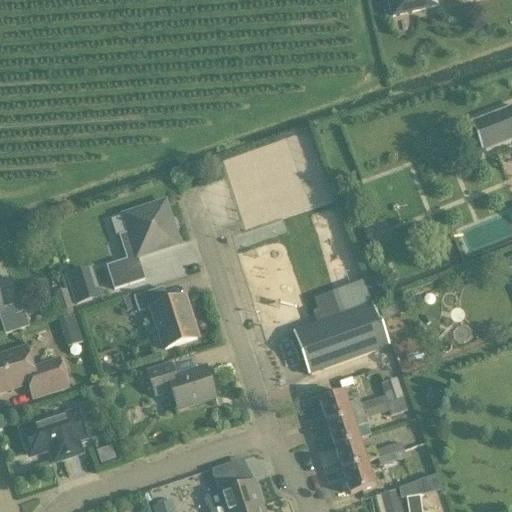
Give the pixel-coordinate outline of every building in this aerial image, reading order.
[(386,0),(391,19),(437,8),(434,0),(386,0)] [(481,153),(511,141),(511,109),(470,125),(481,153)] [(165,203),(122,217),(128,236),(121,239),(128,261),(106,269),(114,292),(144,282),(137,259),(179,246),(165,203)] [(511,277),(511,255),(500,261),(507,280),(511,277)] [(89,268),(66,275),(70,289),(57,293),(62,311),(100,300),(89,268)] [(310,377),(387,349),(378,324),(376,325),(370,309),(372,309),(363,283),(335,293),(314,301),(318,313),(321,324),(294,334),(310,377)] [(167,304),(162,289),(133,299),(138,315),(152,311),(165,351),(197,341),(183,299),(167,304)] [(408,313),(402,297),(376,306),(382,322),(408,313)] [(2,311),(0,302),(0,322),(5,337),(29,329),(24,314),(15,317),(12,308),(2,311)] [(78,335),(64,340),(67,350),(82,345),(78,335)] [(33,400),(67,389),(58,361),(32,370),(26,351),(0,359),(0,393),(28,384),(33,400)] [(170,366),(147,374),(155,398),(168,394),(173,397),(177,411),(216,399),(206,370),(175,380),(170,366)] [(318,402),(326,426),(402,401),(402,400),(396,380),(380,386),(384,399),(360,407),(359,402),(347,406),(344,396),(343,394),(342,395),(318,402)] [(334,449),(358,442),(370,438),(366,426),(367,426),(365,421),(388,413),(390,419),(406,413),(402,401),(326,426),(334,449)] [(87,440),(78,413),(23,430),(31,458),(51,452),(55,465),(82,456),(79,443),(87,440)] [(334,449),(342,473),(366,465),(378,461),(402,453),(399,446),(376,453),(374,449),(362,453),(358,442),(334,449)] [(114,446),(99,452),(104,464),(119,458),(114,446)] [(380,469),(404,460),(402,453),(378,461),(380,469)] [(217,495),(222,511),(248,511),(262,507),(254,483),(241,487),(237,475),(238,475),(234,465),(223,469),(211,473),(214,483),(218,495),(217,495)] [(374,488),(366,465),(342,473),(349,496),(374,488)] [(439,498),(434,479),(421,482),(426,502),(439,498)] [(396,493),(380,497),(384,511),(391,511),(400,509),(396,493)] [(154,506),(155,511),(179,511),(176,500),(154,506)]
